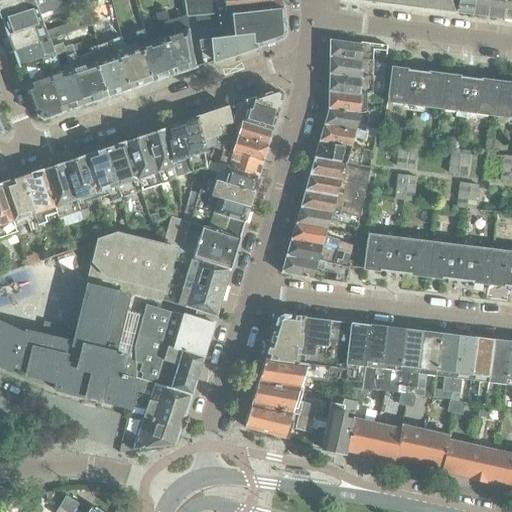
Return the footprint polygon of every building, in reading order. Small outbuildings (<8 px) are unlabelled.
[(3,0),(0,1),(0,15),(1,18),(47,4),(58,0),(3,0)] [(71,4),(68,0),(58,0),(47,4),(1,18),(7,34),(44,23),(41,15),(71,4)] [(280,0),(184,0),(186,17),(197,17),(213,15),(216,15),(281,6),(280,0)] [(359,0),(453,12),(455,13),(457,0),(359,0)] [(470,14),(472,0),(457,0),(455,13),(470,14)] [(489,0),(472,0),(470,14),(487,17),(489,0)] [(503,19),(505,0),(489,0),(487,17),(503,19)] [(511,0),(505,0),(503,19),(511,19),(511,0)] [(283,22),(281,6),(216,15),(217,31),(283,22)] [(164,10),(154,13),(160,32),(173,75),(195,68),(193,56),(190,29),(186,17),(167,23),(164,10)] [(79,16),(82,26),(91,23),(88,13),(79,16)] [(214,22),(213,15),(197,17),(197,24),(214,22)] [(44,23),(7,34),(13,50),(50,39),(80,29),(77,20),(47,31),(44,23)] [(283,22),(217,31),(218,37),(201,38),(203,64),(280,39),(284,34),(283,22)] [(146,38),(143,29),(134,32),(137,41),(151,83),(173,75),(160,32),(146,38)] [(121,37),(112,40),(129,91),(151,83),(137,41),(124,46),(121,37)] [(52,46),(50,39),(13,50),(19,68),(42,59),(56,55),(65,52),(63,47),(62,43),(52,46)] [(129,91),(112,40),(88,49),(89,53),(105,99),(129,91)] [(330,40),(329,57),(373,61),(373,51),(387,52),(388,45),(360,42),(360,44),(330,40)] [(63,47),(65,52),(71,69),(85,106),(105,99),(89,53),(76,57),(71,45),(63,47)] [(56,55),(42,59),(62,114),(85,106),(71,69),(62,72),(56,55)] [(372,76),(373,61),(329,57),(329,74),(383,79),(384,67),(380,67),(379,76),(372,76)] [(42,59),(19,68),(37,117),(43,120),(62,114),(42,59)] [(413,105),(418,71),(391,67),(386,102),(413,105)] [(444,74),(418,71),(413,105),(440,109),(444,74)] [(358,94),(359,85),(366,85),(366,94),(372,94),(373,82),(383,82),(383,79),(329,74),(328,91),(358,94)] [(470,77),(444,74),(440,109),(465,112),(470,77)] [(496,81),(470,77),(465,112),(492,116),(496,81)] [(511,83),(496,81),(492,116),(511,118),(511,83)] [(238,104),(238,107),(246,109),(246,106),(277,115),(282,94),(278,90),(238,104)] [(365,112),(366,98),(379,99),(381,99),(382,93),(372,94),(366,94),(358,94),(328,91),(328,109),(365,112)] [(238,107),(238,104),(236,113),(230,111),(232,123),(233,119),(241,121),(272,131),(277,115),(246,106),(246,109),(238,107)] [(229,107),(198,117),(204,149),(216,146),(215,136),(221,134),(220,129),(224,128),(223,124),(232,123),(230,111),(229,107)] [(368,112),(365,112),(328,109),(328,110),(324,125),(364,131),(365,127),(368,112)] [(205,152),(204,149),(198,117),(182,122),(189,157),(193,171),(207,167),(206,159),(205,152)] [(233,119),(232,123),(223,124),(224,128),(231,127),(238,130),(241,121),(233,119)] [(241,121),(238,130),(236,136),(267,146),(272,131),(241,121)] [(182,122),(166,128),(175,177),(193,171),(189,157),(182,122)] [(363,140),(365,133),(365,131),(364,131),(324,125),(319,142),(350,145),(353,136),(363,140)] [(375,136),(377,129),(365,127),(364,131),(365,131),(365,133),(364,134),(375,136)] [(175,177),(166,128),(145,135),(161,184),(176,179),(175,177)] [(161,184),(145,135),(125,142),(139,184),(150,180),(152,187),(161,184)] [(267,146),(236,136),(231,152),(263,162),(267,146)] [(139,184),(125,142),(104,149),(120,197),(141,190),(139,184)] [(350,145),(319,142),(314,158),(359,165),(364,149),(350,145)] [(405,167),(408,143),(399,142),(395,165),(405,167)] [(417,144),(408,143),(405,167),(414,168),(417,144)] [(231,152),(223,149),(216,146),(211,161),(218,163),(258,177),(263,162),(231,152)] [(457,174),(460,150),(451,148),(448,173),(457,174)] [(104,149),(83,156),(98,198),(110,194),(112,200),(120,197),(104,149)] [(470,151),(460,150),(457,174),(466,175),(470,151)] [(509,181),(511,160),(511,156),(503,155),(500,179),(509,181)] [(83,156),(63,162),(79,212),(88,209),(85,202),(98,198),(83,156)] [(366,170),(367,167),(359,165),(314,158),(309,174),(365,186),(368,170),(366,170)] [(258,177),(218,163),(211,161),(206,159),(207,167),(206,170),(224,175),(221,182),(239,188),(253,192),(258,177)] [(63,162),(42,169),(59,218),(79,212),(63,162)] [(59,218),(42,169),(22,176),(38,224),(59,218)] [(361,204),(365,186),(309,174),(305,190),(361,204)] [(404,200),(407,175),(397,174),(394,199),(404,200)] [(407,175),(404,200),(413,201),(416,176),(407,175)] [(38,224),(22,176),(1,183),(17,231),(29,227),(31,234),(40,231),(38,224)] [(239,188),(221,182),(215,180),(204,177),(199,193),(217,198),(239,204),(249,207),(253,192),(239,188)] [(465,208),(468,183),(459,182),(456,207),(465,208)] [(0,236),(17,231),(1,183),(0,183),(0,236)] [(468,183),(465,208),(475,209),(478,184),(468,183)] [(195,207),(199,193),(191,190),(187,204),(195,207)] [(358,218),(361,204),(305,190),(300,207),(358,221),(359,218),(358,218)] [(249,207),(239,204),(217,198),(215,205),(204,202),(206,195),(199,193),(195,207),(244,222),(249,207)] [(192,217),(195,207),(187,204),(182,220),(190,222),(192,217)] [(244,222),(195,207),(192,217),(195,218),(211,222),(209,228),(239,237),(244,222)] [(300,207),(295,224),(326,229),(328,219),(356,227),(358,221),(300,207)] [(180,210),(169,212),(171,219),(172,217),(182,220),(180,210)] [(160,220),(157,213),(149,216),(152,223),(160,220)] [(181,253),(190,222),(182,220),(172,217),(171,219),(163,244),(176,247),(175,251),(181,253)] [(323,239),(326,229),(295,224),(291,240),(337,250),(337,249),(335,248),(336,243),(323,239)] [(239,237),(209,228),(202,226),(192,256),(230,268),(239,237)] [(133,346),(141,321),(125,316),(129,298),(134,294),(161,300),(164,291),(166,283),(172,260),(175,251),(176,247),(163,244),(117,232),(96,239),(72,341),(65,339),(41,333),(27,330),(24,329),(21,335),(0,324),(0,364),(9,369),(12,365),(28,369),(27,374),(58,381),(56,389),(127,406),(130,407),(132,396),(136,378),(135,378),(133,346)] [(394,272),(398,237),(366,233),(362,268),(394,272)] [(429,241),(398,237),(394,272),(425,276),(429,241)] [(346,238),(343,252),(350,254),(353,240),(346,238)] [(332,266),(337,250),(291,240),(286,256),(318,261),(322,263),(332,266)] [(429,241),(425,276),(456,279),(460,245),(429,241)] [(460,245),(456,279),(487,283),(491,249),(460,245)] [(511,251),(491,249),(487,283),(511,286),(511,251)] [(224,284),(230,268),(192,256),(181,253),(175,251),(172,260),(189,265),(187,273),(224,284)] [(350,254),(343,252),(340,260),(337,259),(335,267),(347,270),(350,254)] [(28,265),(39,262),(37,254),(26,258),(28,265)] [(318,261),(286,256),(281,273),(312,279),(315,268),(336,274),(334,281),(344,282),(347,270),(335,267),(332,266),(322,263),(318,261)] [(5,264),(6,266),(8,273),(17,270),(15,262),(5,264)] [(0,275),(8,273),(6,266),(0,267),(0,275)] [(220,300),(224,284),(187,273),(182,288),(220,300)] [(215,316),(220,300),(182,288),(166,283),(164,291),(167,292),(164,301),(177,304),(195,310),(215,316)] [(189,395),(212,323),(193,317),(182,314),(182,315),(145,305),(141,321),(133,346),(134,357),(136,378),(189,395)] [(212,323),(215,316),(195,310),(193,317),(212,323)] [(345,368),(350,324),(283,315),(277,318),(265,358),(340,368),(345,368)] [(361,389),(369,325),(350,322),(350,324),(345,368),(340,368),(337,381),(335,387),(352,388),(361,390),(361,389)] [(379,391),(387,327),(369,324),(369,325),(361,389),(368,389),(379,391)] [(405,329),(387,327),(379,391),(397,393),(397,386),(392,385),(392,384),(389,384),(391,371),(399,372),(405,329)] [(414,395),(422,331),(405,329),(399,372),(408,373),(407,386),(397,386),(397,393),(400,393),(407,394),(414,395)] [(440,333),(422,331),(414,395),(423,396),(426,375),(434,376),(440,333)] [(449,399),(457,335),(440,333),(434,376),(444,377),(442,389),(434,388),(432,398),(449,399)] [(449,399),(449,401),(456,402),(458,402),(461,380),(469,381),(474,338),(457,335),(449,399)] [(474,338),(469,381),(479,382),(475,404),(480,405),(484,406),(493,340),(474,338)] [(484,406),(488,406),(495,407),(498,384),(504,385),(510,342),(493,340),(484,406)] [(265,358),(257,382),(303,390),(307,379),(327,382),(327,379),(337,381),(340,368),(265,358)] [(136,378),(132,396),(184,412),(189,395),(136,378)] [(303,390),(257,382),(250,405),(314,419),(317,406),(300,401),(303,390)] [(358,401),(361,390),(352,388),(350,400),(358,401)] [(364,403),(368,389),(361,389),(361,390),(358,401),(364,403)] [(405,406),(407,394),(400,393),(398,405),(405,406)] [(412,408),(414,395),(407,394),(405,406),(412,408)] [(132,396),(130,407),(145,411),(143,417),(179,429),(184,412),(132,396)] [(329,412),(320,449),(345,454),(346,452),(354,417),(357,402),(343,399),(341,414),(329,412)] [(454,414),(456,402),(449,401),(447,412),(454,414)] [(464,403),(458,402),(456,402),(454,414),(462,416),(464,403)] [(314,419),(250,405),(245,424),(248,429),(285,438),(289,427),(310,433),(314,419)] [(488,406),(484,406),(480,405),(478,416),(486,418),(488,406)] [(179,429),(143,417),(132,449),(174,445),(179,429)] [(377,423),(354,417),(346,452),(369,457),(377,423)] [(400,428),(377,423),(369,457),(393,462),(394,458),(400,428)] [(401,424),(400,428),(394,458),(418,463),(425,430),(401,424)] [(450,435),(425,430),(418,463),(441,469),(449,439),(450,435)] [(449,439),(441,469),(441,472),(465,478),(472,444),(449,439)] [(472,444),(465,478),(489,483),(497,449),(472,444)] [(511,452),(497,449),(489,483),(511,488),(511,452)] [(59,507),(66,511),(100,511),(92,507),(88,511),(80,511),(75,509),(78,504),(65,496),(59,507)]
